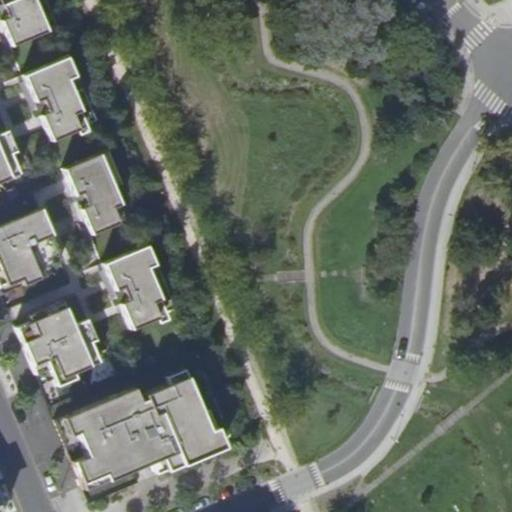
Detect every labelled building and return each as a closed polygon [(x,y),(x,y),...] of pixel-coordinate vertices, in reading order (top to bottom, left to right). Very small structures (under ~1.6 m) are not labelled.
[(45,32),(31,0),(0,0),(0,6),(5,18),(0,20),(0,27),(9,48),(45,32)] [(86,128),(58,62),(21,78),(32,104),(40,100),(46,114),(38,117),(49,143),(86,128)] [(16,156),(0,119),(0,179),(17,173),(10,158),(16,156)] [(22,171),(16,156),(10,158),(17,173),(22,171)] [(125,221),(98,157),(61,172),(72,197),(79,194),(85,208),(78,211),(89,237),(125,221)] [(39,212),(0,228),(0,286),(18,279),(21,285),(52,271),(50,265),(60,261),(39,212)] [(165,317),(137,251),(101,266),(112,292),(120,289),(126,302),(118,306),(129,332),(165,317)] [(0,293),(21,285),(18,279),(0,286),(0,293)] [(97,347),(76,299),(27,320),(29,325),(15,332),(35,378),(49,371),(54,382),(57,388),(75,380),(72,374),(97,364),(91,349),(97,347)] [(91,349),(97,364),(103,361),(97,347),(91,349)] [(49,371),(35,378),(39,388),(54,382),(49,371)] [(139,387),(54,423),(67,452),(80,447),(84,458),(71,464),(81,485),(102,476),(105,482),(152,463),(158,477),(216,452),(184,378),(143,396),(139,387)] [(84,492),(105,482),(102,476),(81,485),(84,492)]
